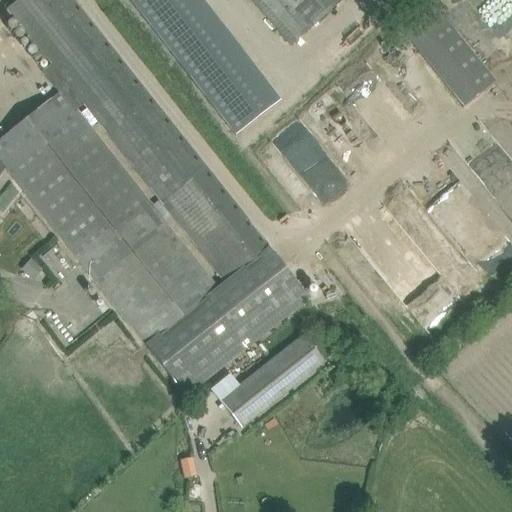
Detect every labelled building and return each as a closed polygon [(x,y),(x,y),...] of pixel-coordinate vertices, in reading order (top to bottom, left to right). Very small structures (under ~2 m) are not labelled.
[(0,168),(4,163),(188,395),(309,300),(71,0),(19,0),(8,10),(51,65),(41,72),(59,94),(0,141),(0,168)] [(128,0),(235,137),(280,102),(200,0),(128,0)] [(275,0),(305,33),(341,0),(275,0)] [(437,8),(401,36),(452,104),(489,76),(437,8)] [(345,135),(320,100),(299,115),(344,178),(367,161),(347,133),(345,135)] [(503,250),(469,210),(437,238),(471,277),(503,250)] [(32,280),(41,270),(31,261),(22,271),(32,280)] [(383,296),(411,327),(438,303),(410,272),(383,296)] [(311,299),(301,306),(314,322),(323,315),(311,299)] [(325,364),(303,336),(219,402),(240,429),(325,364)] [(191,459),(180,461),(185,480),(195,477),(191,459)]
